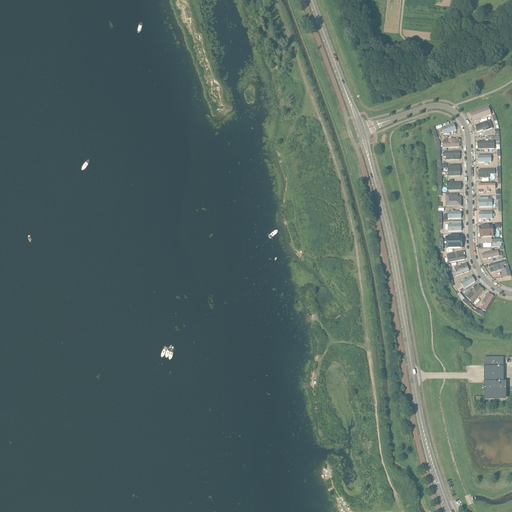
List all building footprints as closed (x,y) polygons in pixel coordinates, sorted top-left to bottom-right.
[(472,120),(473,124),(491,118),(488,107),(470,114),(472,120)] [(440,128),(443,135),(456,131),(454,123),(440,128)] [(442,147),(459,147),(459,138),(442,138),(442,147)] [(477,149),(494,149),(494,141),(477,141),(477,142),(477,149)] [(446,160),(460,160),(460,158),(460,152),(442,152),(443,157),(446,157),(446,160)] [(477,163),(491,163),(491,155),(477,155),(477,163)] [(447,176),(460,175),(460,166),(447,167),(447,176)] [(446,191),(460,190),(460,181),(446,182),(446,188),(446,191)] [(445,207),(462,206),(461,197),(444,197),(445,204),(445,206),(445,207)] [(478,208),(493,207),(492,200),(478,200),(478,208)] [(478,220),(492,220),(492,212),(478,212),(478,220)] [(478,226),(479,237),(493,236),(493,225),(478,226)] [(448,262),(465,259),(463,249),(446,250),(447,259),(448,262)] [(506,265),(505,261),(488,265),(491,273),(504,269),(503,265),(506,265)] [(466,263),(450,269),(453,277),(469,272),(466,263)] [(460,282),(464,288),(475,281),(471,275),(460,282)] [(472,302),(484,290),(478,284),(466,296),(472,302)] [(482,301),(480,303),(483,305),(481,309),(485,311),(494,297),(490,294),(485,303),(482,301)] [(484,397),(490,397),(506,397),(506,382),(504,382),(504,357),(484,357),(484,397)]
